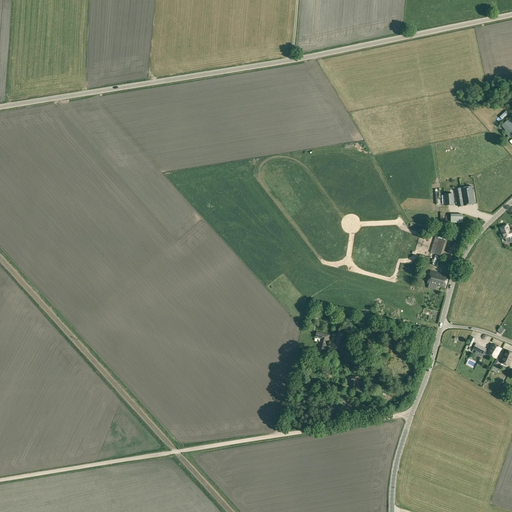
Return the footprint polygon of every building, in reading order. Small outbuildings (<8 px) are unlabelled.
[(509,135),(511,131),(511,124),(508,120),(501,126),(505,130),(509,135)] [(472,186),(455,189),(458,206),(475,203),(472,186)] [(444,194),(444,202),(445,205),(454,204),(453,193),(444,194)] [(450,223),(463,223),(463,214),(451,214),(450,223)] [(511,239),(510,239),(509,239),(509,237),(511,235),(511,229),(510,230),(508,224),(499,227),(503,239),(505,238),(506,242),(509,242),(511,242),(511,239)] [(442,256),(447,241),(435,237),(430,252),(442,256)] [(431,271),(428,284),(429,284),(436,286),(445,288),(448,276),(431,271)] [(315,337),(318,338),(321,338),(319,348),(325,349),(327,342),(329,342),(329,341),(330,335),(319,332),(317,331),(315,337)] [(338,350),(341,337),(342,333),(337,331),(336,335),(332,348),(338,350)] [(501,348),(492,343),(487,353),(496,358),(501,348)] [(483,354),(485,350),(479,347),(480,346),(476,344),(473,349),(483,354)] [(511,352),(502,349),(497,361),(505,364),(511,352)] [(359,388),(358,375),(348,377),(350,389),(359,388)]
